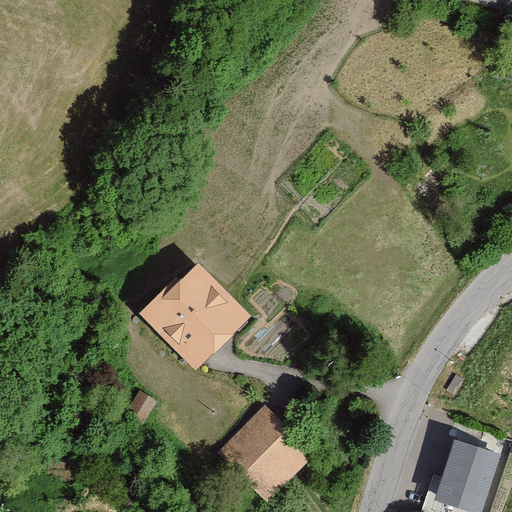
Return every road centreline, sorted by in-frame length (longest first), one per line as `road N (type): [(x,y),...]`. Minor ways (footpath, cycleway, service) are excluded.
road 1 (tertiary): [(378,511),(415,404),(478,302),(511,268)]
road 2 (unknown): [(415,404),(388,393),(300,389),(226,364)]
